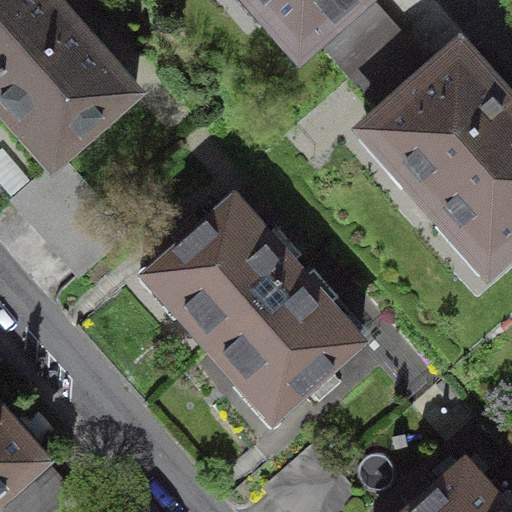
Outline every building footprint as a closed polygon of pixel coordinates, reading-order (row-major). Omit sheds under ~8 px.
[(0,0),(0,109),(26,138),(33,131),(59,160),(12,201),(56,251),(106,207),(63,158),(135,95),(105,60),(101,64),(45,0),(0,0)] [(350,78),(400,35),(369,0),(256,0),(271,16),(267,19),(300,57),(318,41),(350,78)] [(412,50),(400,35),(350,78),(377,108),(426,65),(412,50)] [(498,91),(460,48),(370,127),(402,163),(397,168),(456,235),(461,230),(493,266),(511,249),(511,121),(490,97),(498,91)] [(210,348),(297,271),(234,199),(193,236),(152,272),(184,309),(179,313),(210,348)] [(106,207),(56,251),(67,263),(78,276),(129,232),(106,207)] [(360,343),(297,271),(210,348),(241,383),(246,379),(278,416),(319,380),(360,343)] [(0,502),(46,462),(0,409),(0,502)] [(285,511),(288,511),(337,470),(314,443),(264,487),(275,500),(285,511)] [(509,511),(465,462),(424,499),(408,511),(509,511)] [(62,481),(51,469),(4,511),(50,511),(72,493),(62,481)] [(340,511),(359,495),(337,470),(288,511),(340,511)]
